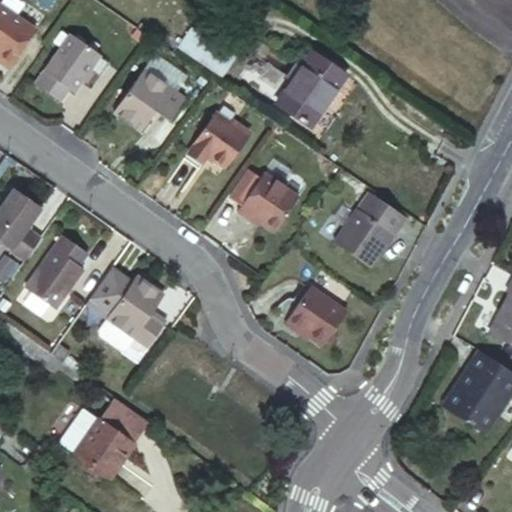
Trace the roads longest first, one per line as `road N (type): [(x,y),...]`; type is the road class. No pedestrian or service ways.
road 1 (residential): [(346,441),(313,398),(234,337),(193,262),(0,123)]
road 2 (tertiary): [(346,441),(384,399),(407,318),(511,128)]
